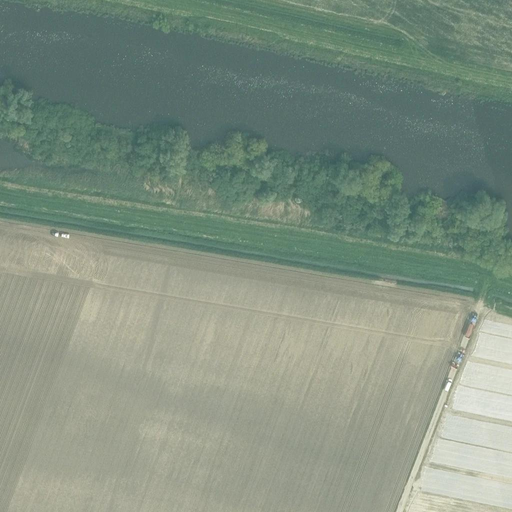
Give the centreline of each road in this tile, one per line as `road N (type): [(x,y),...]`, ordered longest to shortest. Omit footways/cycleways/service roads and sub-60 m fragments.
road 1 (track): [(488,278),(0,194)]
road 2 (track): [(488,278),(398,511)]
